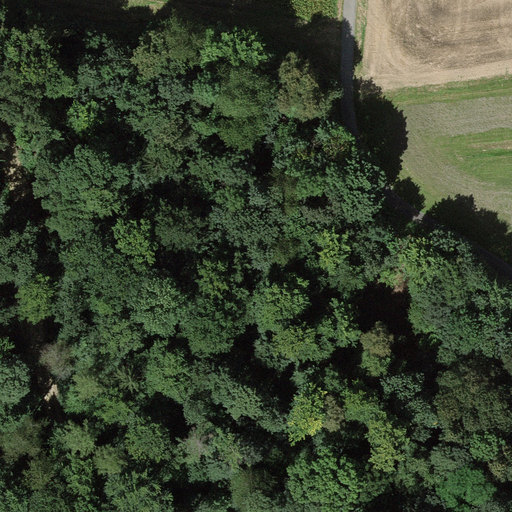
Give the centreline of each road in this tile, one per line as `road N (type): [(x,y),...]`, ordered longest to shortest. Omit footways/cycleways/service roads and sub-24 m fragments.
road 1 (track): [(86,511),(25,297),(23,204),(0,137)]
road 2 (track): [(351,0),(347,89),(352,137),(366,170),(393,199),(511,279)]
